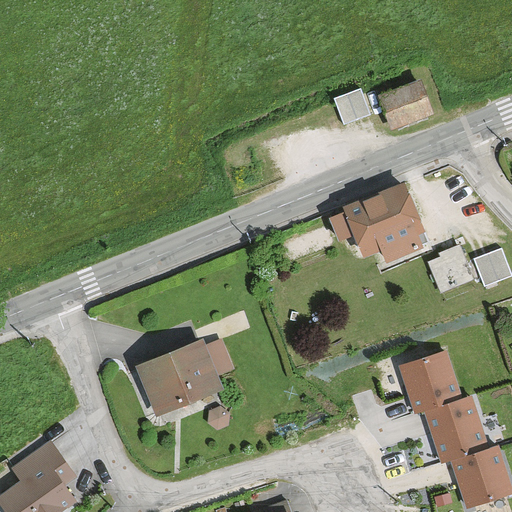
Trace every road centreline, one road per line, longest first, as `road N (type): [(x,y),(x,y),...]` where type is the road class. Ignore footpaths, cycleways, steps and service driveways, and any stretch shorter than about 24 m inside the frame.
road 1 (tertiary): [(469,127),(53,298)]
road 2 (residential): [(53,298),(121,479),(152,496),(291,464),(355,497)]
